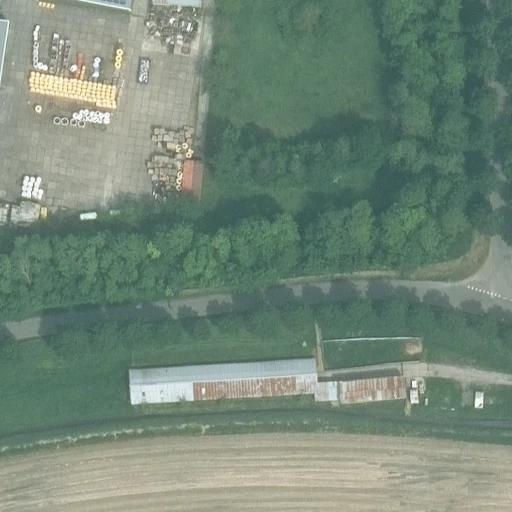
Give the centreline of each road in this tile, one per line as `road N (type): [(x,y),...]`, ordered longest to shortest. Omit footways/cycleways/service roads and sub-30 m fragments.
road 1 (unclassified): [(0,337),(350,289),(493,311)]
road 2 (tertiary): [(493,311),(495,0)]
road 3 (track): [(358,373),(416,371),(511,385)]
